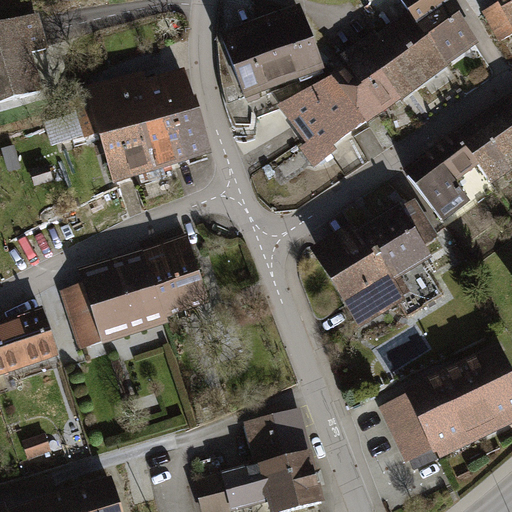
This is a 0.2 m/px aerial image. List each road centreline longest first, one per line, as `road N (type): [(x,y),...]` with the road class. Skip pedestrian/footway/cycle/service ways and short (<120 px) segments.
road 1 (residential): [(511,82),(263,243)]
road 2 (residential): [(263,243),(363,511)]
road 3 (residential): [(242,192),(0,294)]
road 4 (residential): [(206,0),(202,87),(242,192)]
road 5 (unknown): [(218,0),(330,22),(400,10)]
